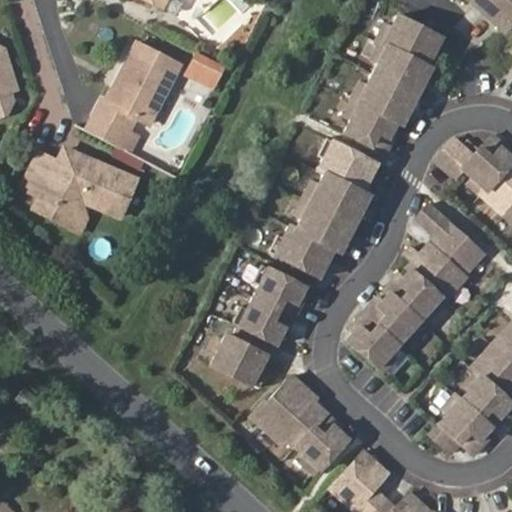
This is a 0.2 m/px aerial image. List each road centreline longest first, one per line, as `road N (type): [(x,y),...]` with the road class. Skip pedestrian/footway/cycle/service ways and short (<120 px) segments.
road 1 (residential): [(511,128),(490,115),(442,125),(414,168),(381,264),(342,305),(323,358),(348,397),(438,474),(477,474),(511,449)]
road 2 (tertiary): [(247,511),(0,279)]
